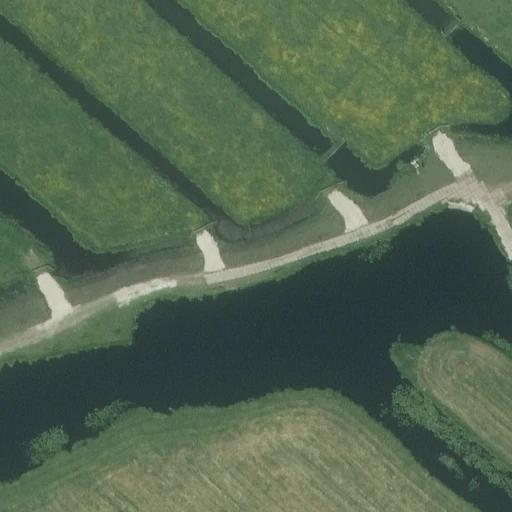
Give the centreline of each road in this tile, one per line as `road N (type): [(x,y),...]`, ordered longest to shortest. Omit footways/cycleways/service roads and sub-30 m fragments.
road 1 (track): [(489,202),(446,190),(403,216),(310,251),(82,308),(0,345)]
road 2 (track): [(511,240),(421,118)]
